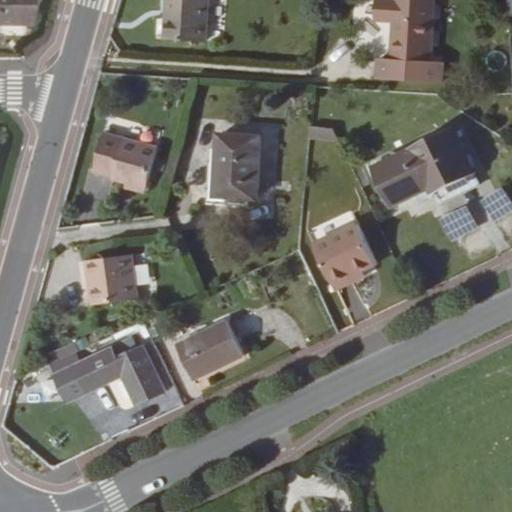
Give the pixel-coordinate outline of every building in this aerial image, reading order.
[(0,0),(0,26),(30,26),(30,0),(0,0)] [(206,41),(208,0),(166,0),(164,39),(206,41)] [(431,61),(435,0),(377,0),(376,21),(394,22),(391,58),(376,57),(374,77),(444,81),(446,61),(431,61)] [(474,171),(454,128),(374,167),(393,207),(428,189),(430,193),(433,191),(474,171)] [(147,187),(158,147),(104,132),(94,171),(113,176),(112,178),(126,182),(147,187)] [(257,198),(262,136),(219,133),(215,196),(257,198)] [(439,205),(462,194),(481,184),(474,171),(433,191),(439,205)] [(146,194),(147,187),(126,182),(125,188),(146,194)] [(511,191),(508,186),(486,199),(499,221),(511,213),(511,191)] [(473,206),(445,216),(454,241),(482,231),(473,206)] [(377,265),(357,222),(313,243),(333,286),(364,270),(377,265)] [(312,277),(298,249),(287,254),(300,284),(311,278),(312,277)] [(138,299),(133,254),(86,260),(92,305),(138,299)] [(336,292),(367,277),(364,270),(333,286),(336,292)] [(245,355),(227,320),(178,344),(194,380),(245,355)] [(116,339),(141,328),(159,364),(164,362),(144,321),(114,335),(116,339)] [(166,390),(145,345),(119,356),(114,346),(80,362),(94,390),(109,382),(111,386),(122,381),(134,406),(166,390)]
